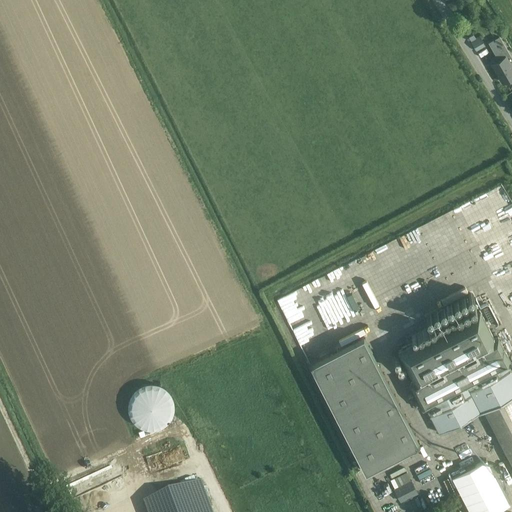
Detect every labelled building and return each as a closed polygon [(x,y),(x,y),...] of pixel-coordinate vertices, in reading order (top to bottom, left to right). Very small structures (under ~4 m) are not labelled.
[(459,0),(455,3),(459,8),(472,0),(459,0)] [(479,36),(470,41),(476,50),(485,45),(479,36)] [(498,38),(489,43),(499,60),(491,65),(502,84),(510,79),(511,79),(511,78),(511,66),(510,62),(511,60),(508,54),(499,37),(498,38)] [(511,195),(506,183),(443,213),(446,219),(455,215),(456,219),(464,219),(467,224),(467,230),(470,237),(482,237),(489,237),(489,233),(496,232),(496,226),(504,226),(504,227),(511,226),(511,195)] [(352,264),(280,295),(288,314),(360,284),(352,264)] [(381,273),(374,276),(384,301),(391,298),(381,273)] [(511,373),(507,365),(511,363),(498,337),(494,339),(479,310),(471,315),(398,352),(414,382),(410,384),(422,409),(426,407),(440,433),(485,411),(511,463),(511,373)] [(365,471),(418,444),(363,336),(310,363),(365,471)] [(166,389),(163,387),(160,385),(157,384),(154,383),(150,383),(147,384),(144,384),(140,386),(138,387),(135,390),(133,392),(131,395),(129,398),(128,401),(128,405),(128,408),(129,412),(130,415),(131,418),(133,421),(135,423),(138,425),(140,426),(142,428),(146,429),(149,429),(152,429),(156,429),(159,428),(162,426),(165,424),(168,422),(170,420),(172,417),(173,413),(174,410),(174,407),(174,403),(173,400),(172,397),(170,394),(168,391),(166,389)] [(497,456),(503,453),(493,428),(487,430),(497,456)] [(144,429),(138,431),(140,437),(146,435),(144,429)] [(487,459),(452,477),(469,511),(494,511),(510,504),(487,459)] [(390,480),(395,488),(393,488),(400,502),(418,493),(411,479),(410,479),(406,472),(390,480)] [(154,501),(145,504),(147,511),(212,511),(201,483),(191,487),(154,501)]
